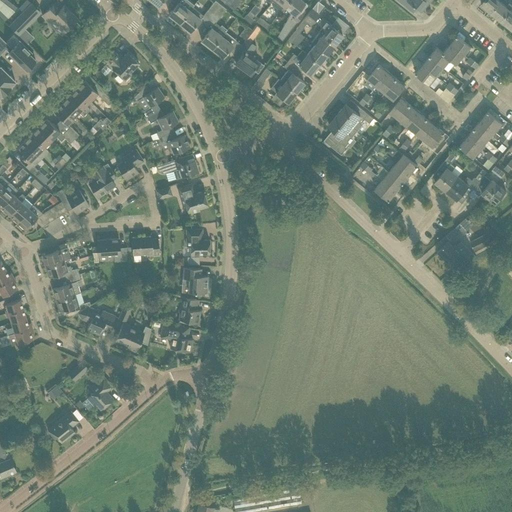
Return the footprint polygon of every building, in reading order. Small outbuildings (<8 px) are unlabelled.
[(208,10),(213,14),(221,4),(215,0),(208,10)] [(240,0),(234,0),(229,6),(234,10),(241,1),(240,0)] [(280,12),(284,6),(289,0),(273,0),(270,4),(280,12)] [(300,0),(289,0),(284,6),(291,11),(277,36),(281,40),(295,23),(305,11),(300,7),(304,3),(300,0)] [(429,1),(428,0),(397,0),(413,13),(417,7),(421,11),(429,1)] [(481,5),(491,13),(500,2),(497,0),(484,0),(481,5)] [(169,15),(179,23),(190,10),(179,2),(169,15)] [(491,13),(501,21),(510,10),(500,2),(491,13)] [(42,15),(62,34),(77,19),(63,5),(60,9),(54,3),(42,15)] [(221,4),(213,14),(219,19),(227,9),(221,4)] [(190,10),(179,23),(190,32),(203,15),(193,7),(190,10)] [(311,9),(303,19),(307,22),(306,23),(309,25),(318,14),(311,9)] [(501,21),(511,29),(511,27),(511,11),(510,10),(501,21)] [(22,12),(9,26),(18,35),(32,21),(22,12)] [(243,18),(251,24),(254,20),(251,18),(247,14),(243,18)] [(319,32),(323,34),(322,35),(328,40),(329,40),(330,41),(334,45),(342,35),(331,25),(323,18),(318,24),(322,27),(319,31),(319,32)] [(259,23),(266,29),(269,25),(262,19),(259,23)] [(303,19),(295,29),(299,32),(306,23),(307,22),(303,19)] [(201,40),(211,49),(222,36),(216,32),(220,27),(215,23),(211,28),(207,32),(201,40)] [(239,35),(245,39),(245,38),(249,34),(252,29),(247,25),(239,35)] [(299,32),(295,29),(287,39),(291,43),(296,37),(299,32)] [(222,36),(211,49),(222,57),(228,49),(234,54),(241,44),(224,32),(222,36)] [(311,42),(314,45),(326,54),(334,45),(322,35),(323,34),(319,32),(311,42)] [(249,34),(245,38),(250,42),(253,37),(249,34)] [(457,35),(450,43),(464,55),(471,47),(457,35)] [(0,54),(5,49),(26,69),(35,60),(29,54),(31,53),(19,41),(12,48),(9,46),(6,43),(0,36),(0,54)] [(245,38),(245,39),(241,44),(237,49),(243,53),(235,63),(250,74),(253,70),(257,73),(263,65),(249,54),(255,46),(250,42),(245,38)] [(450,43),(443,52),(451,59),(450,60),(456,65),(464,55),(450,43)] [(314,45),(307,54),(319,64),(326,54),(314,45)] [(436,47),(429,55),(444,67),(450,60),(451,59),(443,52),(436,47)] [(293,54),(287,62),(299,72),(303,68),(311,74),(319,64),(307,54),(302,49),(296,56),(293,54)] [(104,60),(107,63),(124,79),(125,80),(131,74),(130,73),(132,71),(139,64),(127,52),(121,58),(113,51),(104,60)] [(429,55),(422,64),(437,76),(444,67),(429,55)] [(280,79),(284,82),(296,92),(304,82),(296,76),(299,72),(287,62),(283,67),(287,70),(280,79)] [(367,79),(376,86),(388,71),(384,68),(379,64),(367,79)] [(437,76),(422,64),(419,68),(415,73),(430,85),(437,76)] [(0,66),(0,84),(6,91),(11,86),(10,86),(15,81),(0,66)] [(252,86),(251,86),(257,91),(258,91),(257,90),(258,90),(261,87),(260,86),(261,86),(264,83),(263,83),(264,82),(262,81),(270,71),(266,68),(258,78),(258,79),(258,78),(255,82),(256,82),(255,83),(255,82),(252,85),(253,86),(252,86)] [(379,88),(385,93),(397,78),(388,71),(376,86),(375,87),(378,90),(379,88)] [(462,76),(467,79),(470,75),(466,71),(462,76)] [(392,101),(393,99),(394,100),(405,85),(397,78),(385,93),(390,97),(389,99),(392,101)] [(84,80),(77,88),(90,101),(98,93),(92,87),(84,80)] [(296,92),(284,82),(279,88),(274,83),(270,88),(288,102),(296,92)] [(446,87),(450,91),(454,86),(450,83),(446,87)] [(454,86),(450,91),(455,94),(458,90),(454,86)] [(143,111),(146,116),(160,108),(156,103),(164,97),(157,87),(149,92),(142,97),(149,106),(143,111)] [(77,88),(69,96),(86,113),(90,109),(85,105),(90,101),(77,88)] [(100,96),(108,105),(112,100),(104,92),(100,96)] [(367,93),(363,97),(367,101),(371,96),(367,93)] [(69,96),(61,103),(74,116),(78,112),(83,116),(86,113),(69,96)] [(367,101),(363,97),(359,102),(363,106),(367,101)] [(393,114),(398,119),(410,104),(401,97),(388,113),(391,116),(393,114)] [(74,116),(61,103),(54,111),(61,118),(67,124),(68,126),(72,122),(70,120),(74,116)] [(346,103),(337,114),(356,130),(361,123),(361,122),(364,118),(369,122),(373,117),(360,107),(356,112),(346,103)] [(402,124),(405,127),(419,111),(410,104),(398,119),(403,123),(402,124)] [(151,134),(154,140),(158,138),(171,132),(169,127),(178,122),(172,110),(164,115),(160,108),(146,116),(150,122),(157,119),(162,129),(156,132),(151,134)] [(410,128),(415,133),(427,118),(419,111),(405,127),(409,130),(410,128)] [(487,111),(480,120),(496,133),(497,132),(498,131),(499,129),(498,128),(502,123),(487,111)] [(356,130),(337,114),(329,125),(335,130),(333,133),(331,131),(324,140),(341,154),(351,143),(348,140),(351,135),(356,130)] [(102,120),(106,125),(110,121),(106,117),(102,120)] [(419,138),(423,141),(436,125),(427,118),(415,133),(420,137),(419,138)] [(46,119),(39,126),(52,139),(55,135),(61,141),(64,137),(70,143),(74,139),(66,130),(62,134),(54,126),(46,119)] [(480,120),(473,128),(488,140),(492,135),(499,141),(500,140),(503,142),(507,138),(502,134),(500,135),(497,132),(496,133),(480,120)] [(92,126),(97,130),(100,126),(96,122),(92,126)] [(390,124),(386,129),(391,132),(394,128),(390,124)] [(436,125),(423,141),(426,144),(427,142),(433,147),(444,132),(439,128),(440,128),(436,125)] [(39,126),(31,134),(44,147),(52,139),(39,126)] [(70,126),(66,130),(74,139),(78,134),(70,126)] [(473,128),(466,137),(482,150),(485,146),(484,145),(488,140),(473,128)] [(391,132),(386,129),(382,134),(387,137),(391,132)] [(158,138),(154,140),(151,141),(154,148),(161,145),(163,150),(170,147),(173,154),(190,146),(184,134),(174,138),(171,132),(158,138)] [(31,134),(23,142),(36,155),(44,147),(31,134)] [(482,150),(466,137),(459,146),(474,157),(479,152),(480,153),(482,150)] [(407,138),(404,143),(408,146),(412,142),(407,138)] [(507,138),(503,142),(508,146),(511,141),(507,138)] [(378,152),(382,148),(385,144),(380,141),(377,144),(374,148),(378,152)] [(36,155),(23,142),(15,150),(23,157),(29,163),(36,155)] [(408,146),(404,143),(399,148),(404,151),(408,146)] [(501,143),(498,148),(503,152),(507,147),(501,143)] [(382,148),(378,152),(383,156),(387,152),(382,148)] [(123,161),(116,165),(126,179),(138,172),(134,165),(136,164),(137,165),(143,161),(135,149),(121,158),(123,161)] [(484,155),(489,159),(493,155),(488,151),(484,155)] [(435,181),(446,190),(458,176),(452,171),(456,166),(451,163),(457,156),(451,152),(437,170),(442,173),(435,181)] [(55,158),(58,161),(62,165),(66,161),(59,154),(55,158)] [(397,158),(394,161),(410,174),(417,166),(403,154),(398,160),(397,158)] [(415,160),(419,164),(423,159),(418,155),(415,160)] [(493,155),(489,159),(494,163),(497,158),(493,155)] [(160,172),(161,173),(162,173),(165,173),(166,173),(171,171),(173,171),(175,179),(198,171),(195,159),(184,163),(182,157),(173,160),(155,165),(156,168),(157,169),(157,171),(160,172)] [(393,166),(389,171),(403,183),(410,174),(394,161),(392,165),(393,166)] [(111,180),(116,177),(111,168),(107,162),(91,173),(95,179),(89,183),(92,189),(98,197),(105,192),(104,191),(114,185),(111,180)] [(28,169),(37,177),(41,172),(32,164),(28,169)] [(368,165),(364,169),(369,173),(373,168),(368,165)] [(380,179),(382,180),(396,192),(403,183),(389,171),(385,176),(383,175),(380,179)] [(468,195),(473,189),(484,175),(480,172),(476,178),(475,177),(472,181),(468,177),(464,181),(458,176),(446,190),(457,199),(464,191),(468,195)] [(0,191),(5,187),(9,182),(1,175),(0,175),(0,191)] [(484,175),(473,189),(486,199),(487,196),(496,203),(502,195),(506,191),(491,180),(490,181),(484,175)] [(396,192),(382,180),(375,188),(389,200),(396,192)] [(0,191),(0,207),(1,208),(13,194),(17,189),(9,182),(5,187),(0,191)] [(193,191),(194,191),(192,184),(182,186),(178,187),(182,205),(186,204),(189,213),(199,210),(198,208),(207,206),(203,191),(194,194),(193,191)] [(156,191),(159,199),(172,195),(170,187),(156,191)] [(60,199),(61,201),(62,201),(67,210),(72,207),(76,213),(89,205),(79,190),(67,197),(66,195),(61,189),(56,192),(60,199)] [(1,208),(9,215),(21,201),(25,197),(21,194),(18,198),(13,194),(1,208)] [(52,194),(48,199),(52,204),(57,200),(56,198),(52,194)] [(9,215),(17,222),(33,205),(25,197),(21,201),(9,215)] [(62,201),(61,201),(56,204),(63,214),(68,211),(67,210),(62,201)] [(56,204),(51,208),(57,217),(63,214),(56,204)] [(33,205),(17,222),(25,230),(34,220),(42,227),(47,224),(41,214),(42,213),(33,205)] [(51,208),(46,211),(52,220),(57,217),(51,208)] [(46,211),(42,213),(41,214),(47,224),(52,220),(46,211)] [(446,236),(450,241),(462,230),(457,225),(446,236)] [(186,229),(186,239),(186,246),(190,246),(190,255),(199,255),(199,253),(209,253),(209,239),(202,239),(202,229),(186,229)] [(470,242),(475,251),(489,244),(484,235),(470,242)] [(131,238),(132,248),(132,254),(146,253),(146,255),(159,254),(158,248),(158,238),(151,239),(151,236),(131,238)] [(119,248),(118,238),(97,240),(97,250),(98,256),(114,255),(114,261),(127,260),(126,257),(126,247),(119,248)] [(439,250),(437,252),(443,258),(445,256),(448,258),(445,261),(453,268),(455,270),(457,272),(471,258),(474,255),(470,250),(461,241),(456,247),(454,245),(452,246),(447,242),(439,250)] [(42,255),(45,266),(64,260),(70,258),(66,247),(60,249),(57,250),(42,255)] [(88,252),(85,253),(78,255),(80,260),(90,257),(88,252)] [(63,273),(64,278),(79,274),(77,268),(71,270),(70,266),(66,267),(64,260),(45,266),(49,277),(63,273)] [(189,278),(188,291),(196,292),(206,292),(207,281),(206,281),(206,278),(207,278),(207,275),(200,275),(201,268),(191,267),(184,266),(183,278),(189,278)] [(0,270),(0,283),(13,277),(11,272),(8,274),(5,268),(0,270)] [(80,292),(76,281),(81,280),(79,274),(64,278),(66,284),(52,289),(56,300),(74,294),(80,292)] [(13,277),(0,283),(0,291),(3,296),(16,288),(13,283),(16,282),(13,277)] [(75,306),(77,312),(88,306),(90,305),(89,301),(83,303),(78,305),(74,294),(56,300),(59,311),(75,306)] [(180,312),(178,319),(189,322),(199,324),(200,318),(199,317),(200,311),(196,310),(198,300),(188,297),(181,296),(178,311),(180,312)] [(5,310),(6,314),(23,309),(20,299),(5,304),(7,309),(5,310)] [(118,318),(125,321),(132,305),(125,302),(118,318)] [(88,306),(77,312),(78,313),(81,319),(89,322),(86,329),(99,334),(104,324),(110,327),(115,315),(102,310),(100,315),(94,312),(95,309),(88,306)] [(9,316),(11,324),(26,319),(23,309),(6,314),(7,317),(9,316)] [(11,324),(14,333),(32,328),(30,322),(28,323),(26,319),(11,324)] [(172,339),(170,348),(190,352),(192,339),(187,338),(190,327),(180,325),(163,321),(162,327),(160,336),(172,339)] [(127,345),(137,350),(140,341),(147,344),(150,327),(144,325),(141,331),(132,328),(133,327),(123,322),(115,341),(121,344),(122,343),(124,344),(124,345),(127,346),(127,345)] [(14,333),(8,335),(11,345),(17,343),(23,342),(32,339),(31,333),(34,332),(32,328),(14,333)] [(82,361),(75,367),(81,374),(88,369),(82,361)] [(87,397),(88,398),(95,405),(96,404),(101,409),(113,398),(107,392),(113,386),(103,376),(90,388),(94,391),(87,397)] [(55,386),(48,392),(52,398),(60,392),(55,386)] [(79,399),(75,403),(80,409),(84,405),(79,399)] [(48,430),(54,437),(56,436),(61,442),(74,431),(71,427),(78,421),(70,410),(54,423),(55,424),(48,430)] [(0,458),(1,461),(0,461),(0,474),(1,477),(15,470),(10,458),(10,457),(9,457),(5,448),(6,448),(0,435),(0,458)] [(233,496),(235,511),(246,511),(301,503),(298,485),(233,496)] [(196,511),(219,511),(220,510),(213,508),(213,507),(199,503),(196,511)]
